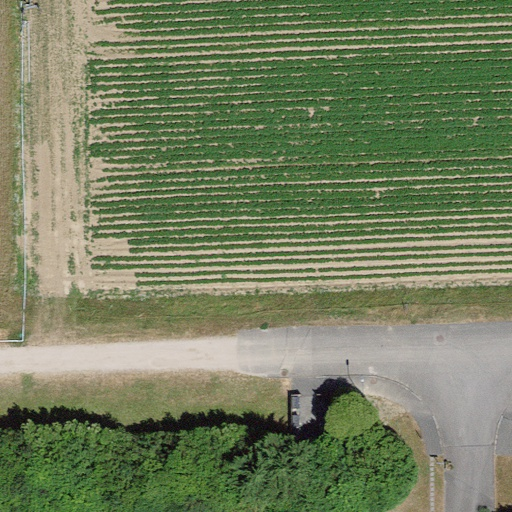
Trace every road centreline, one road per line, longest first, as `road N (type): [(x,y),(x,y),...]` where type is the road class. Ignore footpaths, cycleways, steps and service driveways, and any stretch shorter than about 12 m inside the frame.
road 1 (residential): [(511,345),(229,357)]
road 2 (track): [(229,357),(0,363)]
